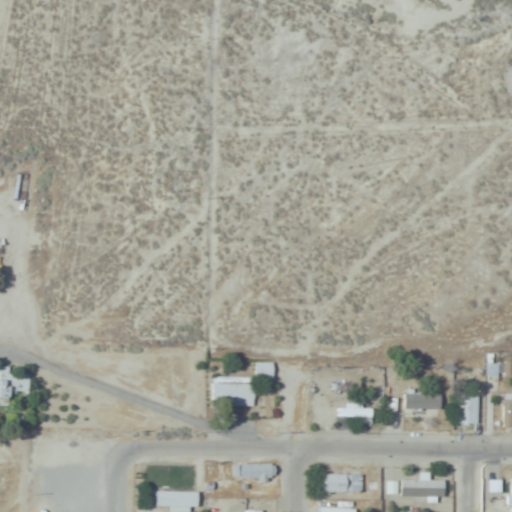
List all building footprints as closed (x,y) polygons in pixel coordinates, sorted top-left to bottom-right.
[(271,378),(271,362),(253,362),(253,378),(271,378)] [(0,399),(5,399),(6,391),(28,391),(28,370),(0,369),(0,399)] [(210,376),(210,406),(251,406),(251,376),(210,376)] [(511,392),(502,392),(502,427),(511,427),(511,392)] [(402,408),(438,408),(438,393),(402,393),(402,408)] [(476,395),(454,395),(454,424),(476,424),(476,395)] [(329,420),(330,405),(316,404),(316,420),(329,420)] [(369,420),(369,405),(336,405),(336,420),(369,420)] [(271,464),(238,464),(238,479),(271,479),(271,464)] [(319,492),(360,492),(360,474),(319,474),(319,492)] [(441,497),(441,479),(399,479),(399,497),(441,497)] [(153,507),(166,507),(166,511),(195,511),(195,492),(153,492),(153,507)]
